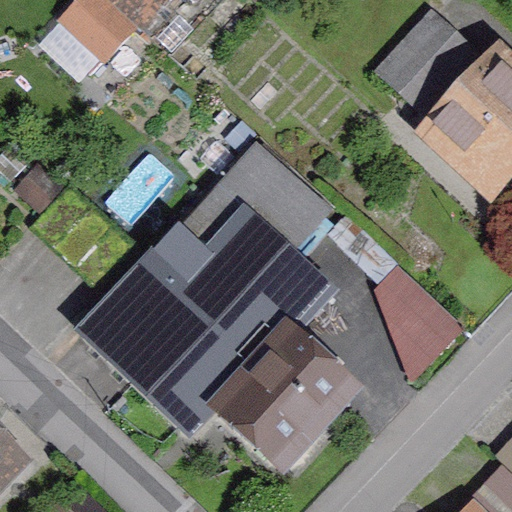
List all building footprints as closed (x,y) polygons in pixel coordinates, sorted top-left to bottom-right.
[(140,26),(110,0),(82,0),(63,21),(107,61),(140,26)] [(110,0),(140,26),(142,28),(167,0),(190,0),(196,6),(201,0),(110,0)] [(496,189),(511,171),(511,84),(494,68),(491,72),(433,18),(380,75),(438,129),(435,133),(496,189)] [(253,380),(287,344),(331,297),(287,256),(325,215),(258,153),(158,261),(155,258),(81,339),(182,432),(241,369),(253,380)] [(70,189),(31,231),(96,291),(135,249),(70,189)] [(382,292),(413,379),(460,329),(400,273),(382,292)] [(287,344),(253,380),(223,413),(283,469),(347,399),(287,344)] [(0,427),(0,493),(33,459),(0,427)] [(467,509),(470,511),(511,511),(511,479),(503,471),(467,509)] [(107,511),(80,487),(56,511),(107,511)]
